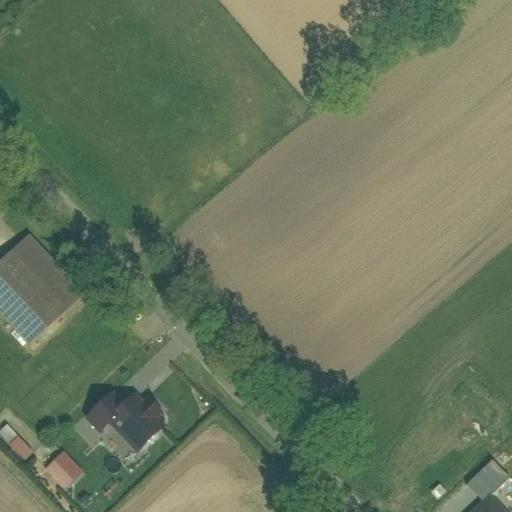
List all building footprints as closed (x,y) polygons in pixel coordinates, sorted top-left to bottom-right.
[(91,297),(35,239),(0,272),(0,308),(38,348),(91,297)] [(115,395),(86,422),(100,437),(129,410),(115,395)] [(172,429),(144,400),(133,410),(116,427),(144,455),(172,429)] [(90,473),(70,453),(50,471),(70,492),(90,473)] [(511,511),(511,501),(502,490),(478,511),(511,511)]
